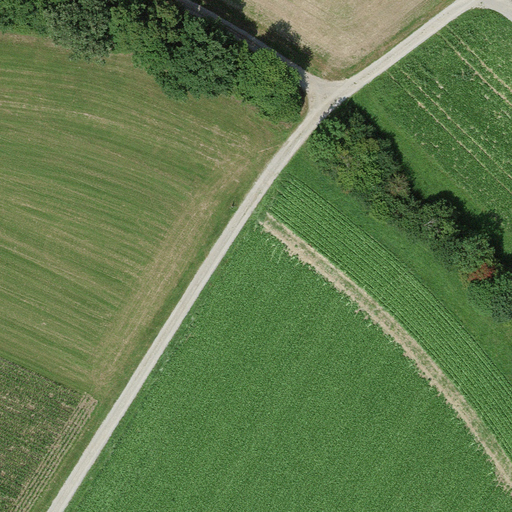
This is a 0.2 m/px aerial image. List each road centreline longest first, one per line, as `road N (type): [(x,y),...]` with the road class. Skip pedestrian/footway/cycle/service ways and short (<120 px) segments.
road 1 (track): [(478,0),(332,103),(266,186),(64,511)]
road 2 (track): [(332,103),(211,20),(165,0)]
